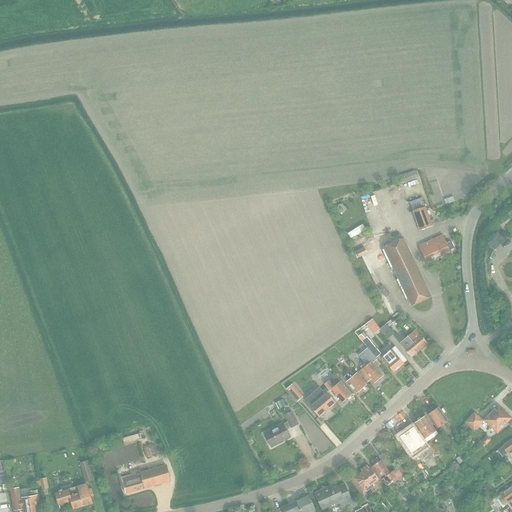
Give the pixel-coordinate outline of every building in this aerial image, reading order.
[(402,183),(417,177),(414,169),(399,175),(402,183)] [(419,230),(432,226),(422,197),(409,201),(419,230)] [(362,223),(347,232),(350,238),(365,229),(362,223)] [(487,243),(493,250),(505,240),(497,231),(492,235),(494,237),(487,243)] [(426,262),(450,252),(442,235),(418,245),(426,262)] [(411,305),(431,296),(402,237),(383,247),(411,305)] [(366,240),(356,245),(359,250),(369,246),(366,240)] [(407,336),(418,351),(427,344),(415,330),(407,336)] [(418,351),(407,336),(399,343),(410,357),(418,351)] [(379,355),(381,353),(367,337),(362,341),(378,360),(380,357),(379,355)] [(393,372),(406,361),(395,348),(382,360),(393,372)] [(373,383),(382,375),(370,362),(375,358),(369,351),(360,358),(366,365),(362,369),(373,383)] [(351,394),(340,381),(334,373),(332,374),(330,380),(329,381),(324,385),(328,390),(330,389),(341,403),(351,394)] [(355,393),(365,385),(356,374),(350,379),(347,375),(344,377),(347,381),(346,382),(355,393)] [(319,388),(312,393),(326,410),(335,403),(326,392),(324,394),(319,388)] [(298,392),(293,396),(297,400),(302,396),(298,392)] [(312,393),(304,400),(318,417),(326,410),(312,393)] [(483,419),(484,420),(497,432),(510,417),(497,405),(495,407),(494,406),(491,409),(492,410),(483,419)] [(443,424),(447,420),(438,407),(427,414),(436,428),(439,426),(442,432),(446,429),(443,424)] [(291,427),(297,424),(291,412),(285,415),(288,421),(263,433),(270,445),(277,442),(278,443),(289,437),(285,429),(291,426),(291,427)] [(426,441),(437,433),(425,415),(414,423),(426,441)] [(479,415),(472,423),(476,427),(483,420),(479,415)] [(411,452),(424,442),(413,426),(399,436),(403,442),(404,442),(411,452)] [(122,437),(123,444),(141,440),(139,433),(122,437)] [(485,444),(490,439),(486,436),(482,441),(485,444)] [(511,439),(498,450),(502,455),(511,448),(511,439)] [(380,459),(372,465),(386,486),(395,480),(401,475),(397,468),(390,473),(380,459)] [(87,461),(80,463),(83,475),(85,482),(92,480),(90,473),(87,461)] [(126,494),(170,481),(165,465),(139,473),(138,469),(129,471),(131,475),(121,478),(126,494)] [(370,467),(352,480),(360,492),(378,479),(370,467)] [(47,479),(39,480),(41,492),(49,491),(47,479)] [(338,486),(336,482),(314,493),(322,510),(339,502),(341,508),(353,502),(344,483),(338,486)] [(87,484),(76,487),(82,506),(92,502),(90,496),(93,495),(91,488),(88,489),(87,484)] [(511,484),(500,493),(511,510),(511,484)] [(10,488),(13,510),(21,508),(18,486),(10,488)] [(82,506),(76,487),(62,491),(61,490),(57,491),(58,493),(54,494),(57,504),(70,501),(72,509),(82,506)] [(37,511),(36,502),(38,502),(36,490),(28,491),(29,497),(21,498),(23,511),(37,511)] [(308,511),(315,509),(308,495),(282,507),(283,511),(308,511)]
